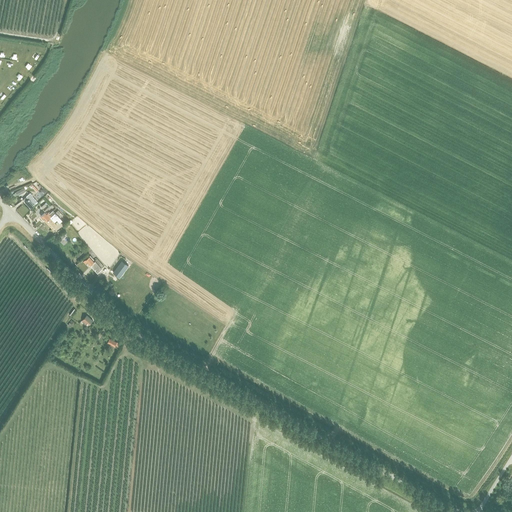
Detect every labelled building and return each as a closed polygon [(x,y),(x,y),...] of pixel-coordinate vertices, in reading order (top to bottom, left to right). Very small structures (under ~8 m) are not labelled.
[(38,202),(37,201),(32,195),(30,193),(26,196),(28,198),(25,201),(30,207),(32,206),(33,207),(34,206),(38,202)] [(43,209),(45,211),(49,207),(47,205),(45,203),(41,206),(43,209)] [(53,210),(50,213),(49,212),(47,214),(45,213),(41,216),(46,221),(54,214),(54,213),(55,213),(53,210)] [(54,214),(46,221),(53,229),(57,225),(54,222),(56,220),(59,223),(62,221),(55,213),(54,213),(54,214)] [(90,255),(84,261),(85,263),(88,261),(98,273),(100,271),(101,269),(104,266),(97,259),(94,261),(93,260),(93,259),(90,255)] [(122,261),(113,273),(120,278),(128,266),(122,261)] [(86,315),(82,320),(85,324),(86,325),(88,323),(89,324),(93,321),(86,315)] [(117,348),(119,344),(109,339),(107,343),(117,348)]
